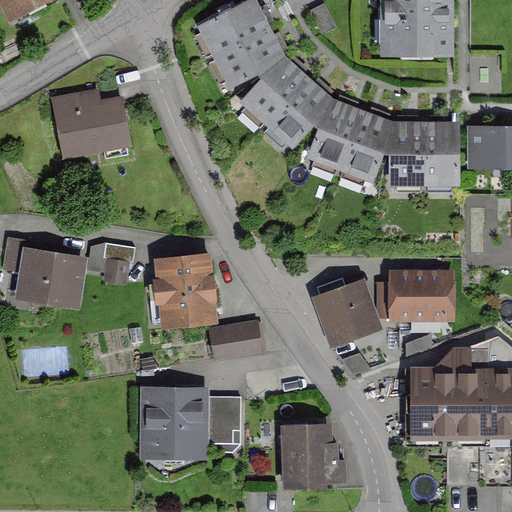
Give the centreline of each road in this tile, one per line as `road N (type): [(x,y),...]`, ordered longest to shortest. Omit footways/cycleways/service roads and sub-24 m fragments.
road 1 (residential): [(142,10),(185,149),(229,229),(347,402),(371,451),(381,511)]
road 2 (residential): [(0,97),(142,10)]
